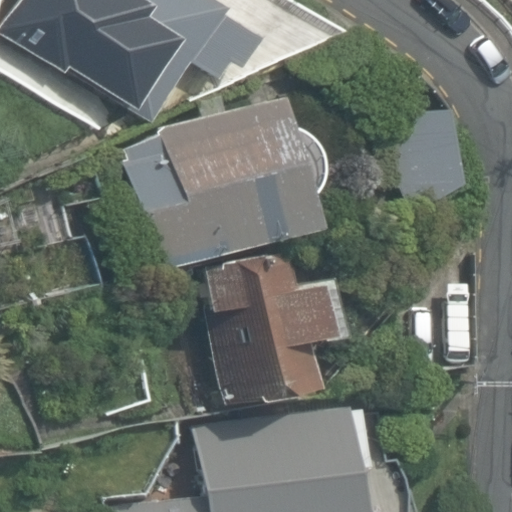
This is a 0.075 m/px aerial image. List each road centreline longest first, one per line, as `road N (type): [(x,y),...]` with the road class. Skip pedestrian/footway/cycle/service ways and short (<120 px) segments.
road 1 (residential): [(503,511),(511,162)]
road 2 (residential): [(511,155),(461,56),(381,0)]
